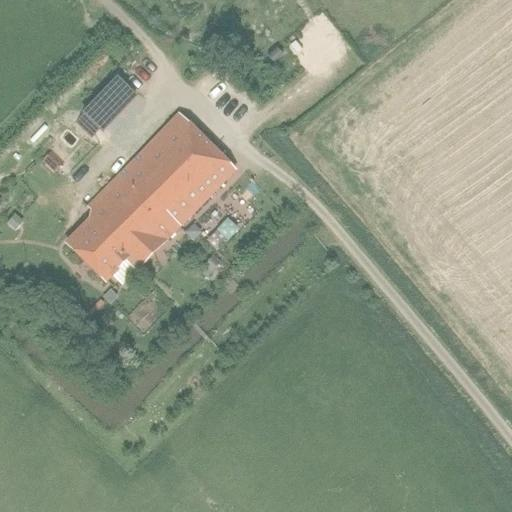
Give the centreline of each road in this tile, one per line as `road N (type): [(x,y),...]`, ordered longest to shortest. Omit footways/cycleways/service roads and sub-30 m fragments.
road 1 (track): [(511,430),(307,185),(174,68)]
road 2 (track): [(174,68),(59,185)]
